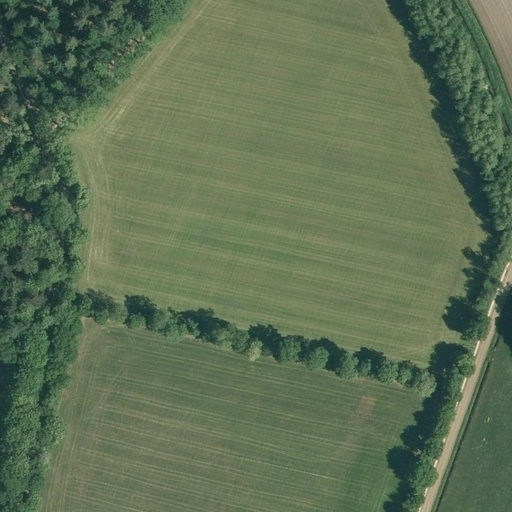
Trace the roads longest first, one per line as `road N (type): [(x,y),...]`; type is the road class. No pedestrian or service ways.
road 1 (track): [(21,511),(59,226),(43,139)]
road 2 (track): [(511,273),(425,511)]
road 3 (track): [(43,139),(162,0)]
